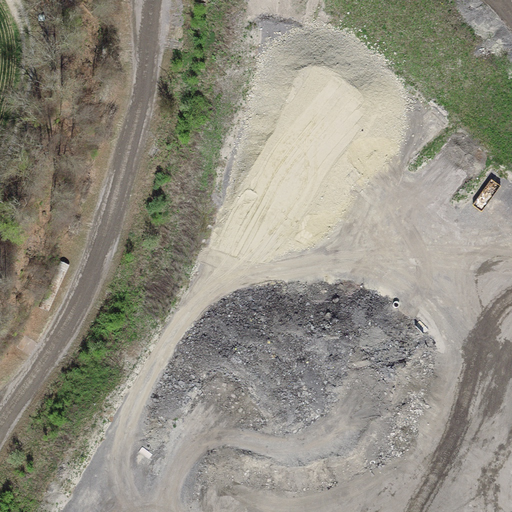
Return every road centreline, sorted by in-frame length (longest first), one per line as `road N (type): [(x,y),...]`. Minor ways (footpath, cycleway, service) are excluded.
road 1 (track): [(0,420),(96,261),(148,63),(147,0)]
road 2 (track): [(14,0),(26,67),(0,174)]
